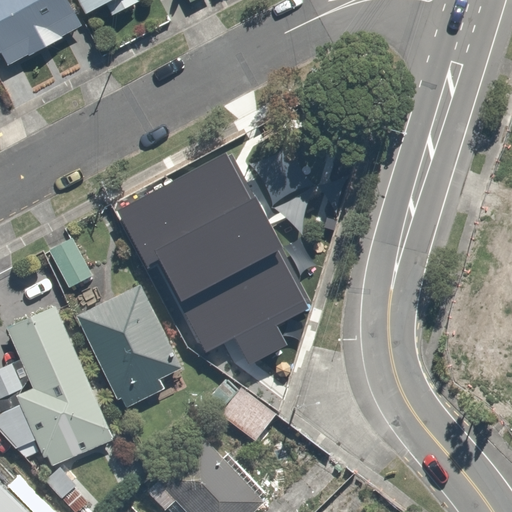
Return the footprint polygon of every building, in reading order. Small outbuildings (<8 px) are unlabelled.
[(83,13),(75,0),(0,0),(0,49),(9,67),(47,46),(41,35),(83,13)] [(75,0),(83,13),(106,0),(111,10),(129,0),(75,0)] [(511,144),(504,142),(497,163),(511,167),(511,144)] [(280,187),(258,199),(241,169),(155,216),(173,249),(188,241),(209,278),(280,239),(302,227),(280,187)] [(511,250),(511,179),(508,179),(491,245),(511,250)] [(161,233),(136,246),(173,321),(198,308),(161,233)] [(94,272),(73,234),(47,248),(69,287),(94,272)] [(511,269),(483,307),(505,325),(475,365),(511,393),(511,269)] [(143,276),(69,311),(116,411),(190,377),(143,276)] [(0,436),(13,449),(33,440),(45,468),(114,438),(55,301),(5,323),(32,386),(24,390),(13,395),(17,403),(0,409),(0,436)] [(294,355),(253,334),(211,394),(224,403),(217,413),(262,444),(280,414),(294,355)] [(0,400),(13,395),(24,390),(11,358),(0,362),(0,400)] [(168,510),(178,500),(189,511),(248,511),(266,494),(199,426),(151,474),(156,479),(146,488),(168,510)] [(0,511),(30,511),(0,483),(0,511)]
